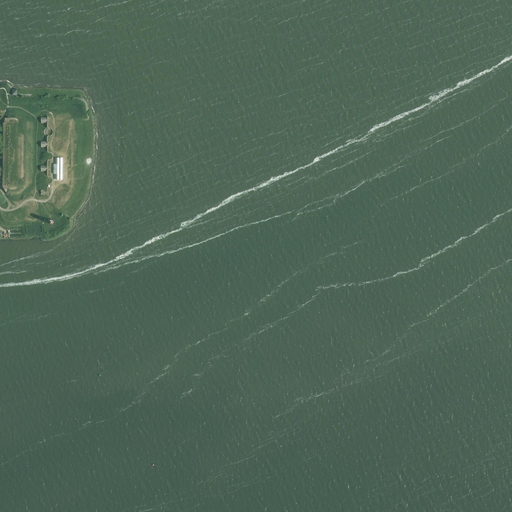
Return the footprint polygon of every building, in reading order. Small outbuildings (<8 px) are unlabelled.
[(3,184),(3,187),(5,190),(5,192),(7,194),(8,193),(9,190),(9,187),(15,187),(15,176),(21,176),(21,137),(15,137),(15,122),(9,122),(9,118),(5,118),(3,123),(3,184)] [(15,187),(9,187),(9,190),(11,190),(15,190),(16,190),(17,189),(18,188),(18,179),(22,179),(23,179),(24,178),(24,176),(24,136),(24,135),(23,135),(22,134),(18,134),(18,121),(18,120),(18,119),(17,119),(16,119),(15,119),(14,118),(9,118),(9,122),(15,122),(15,137),(21,137),(21,176),(15,176),(15,187)] [(41,121),(41,124),(48,124),(47,128),(48,128),(48,129),(49,129),(51,129),(52,130),(53,131),(53,133),(52,134),(52,135),(51,136),(49,136),(48,137),(48,142),(41,142),(41,145),(42,148),(48,148),(48,152),(48,153),(49,153),(51,153),(52,154),(53,155),(53,156),(53,158),(52,159),(51,160),(50,161),(49,161),(48,161),(47,162),(47,166),(41,166),(41,169),(41,173),(47,173),(47,176),(47,177),(48,177),(49,177),(51,178),(52,179),(53,180),(53,181),(53,183),(52,184),(50,185),(48,185),(48,191),(41,190),(41,193),(41,197),(43,197),(47,197),(48,197),(48,196),(48,186),(50,185),(52,184),(53,183),(53,181),(53,180),(52,178),(51,177),(50,177),(48,177),(48,176),(48,162),(48,161),(49,161),(50,161),(52,160),(53,159),(53,158),(54,156),(53,155),(52,154),(51,153),(49,153),(48,152),(48,137),(49,137),(51,136),(52,136),(53,134),(53,133),(53,131),(53,130),(52,129),(51,129),(48,128),(48,118),(42,118),(41,121)] [(54,157),(54,165),(56,165),(60,165),(59,175),(56,175),(54,175),(54,182),(55,182),(56,182),(56,181),(64,181),(64,169),(64,158),(54,157)] [(49,177),(48,177),(47,177),(46,178),(45,178),(45,179),(45,180),(44,180),(44,181),(44,182),(45,183),(45,184),(46,184),(46,185),(47,185),(48,185),(50,185),(52,184),(53,183),(53,181),(53,180),(52,179),(51,178),(49,177)]
